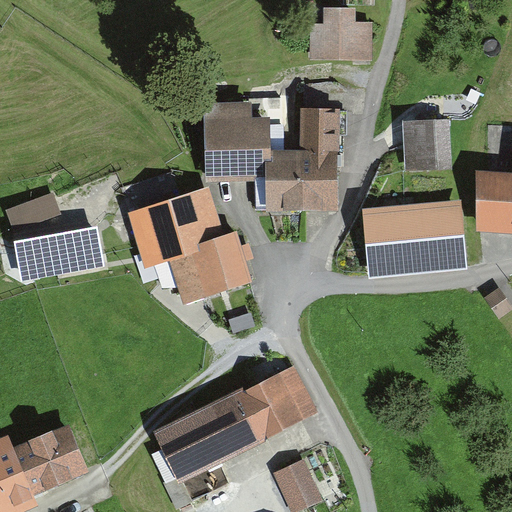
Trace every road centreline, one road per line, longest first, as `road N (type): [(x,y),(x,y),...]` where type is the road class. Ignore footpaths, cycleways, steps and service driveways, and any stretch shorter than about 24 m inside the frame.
road 1 (track): [(70,215),(168,187),(210,184),(232,194),(291,285),(353,184),(400,0)]
road 2 (unclassified): [(369,511),(357,464),(284,332),(291,285),(412,284),(511,267)]
road 3 (track): [(54,511),(225,363),(284,332)]
road 4 (track): [(273,511),(260,462),(336,423)]
